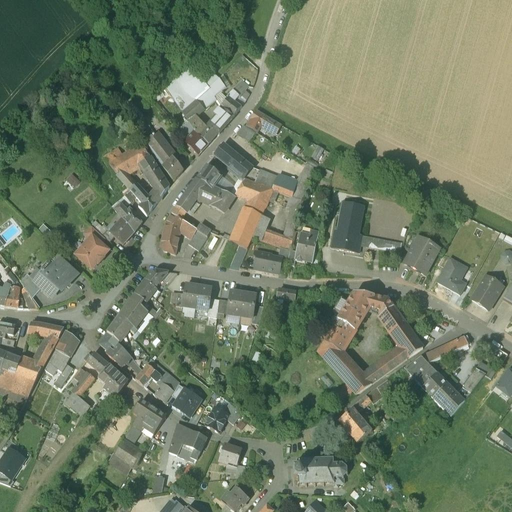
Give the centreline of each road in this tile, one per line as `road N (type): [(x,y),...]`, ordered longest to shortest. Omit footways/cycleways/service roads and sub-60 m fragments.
road 1 (residential): [(511,348),(433,301),(390,286),(294,285),(143,256)]
road 2 (residential): [(283,0),(256,92),(158,215),(143,256)]
